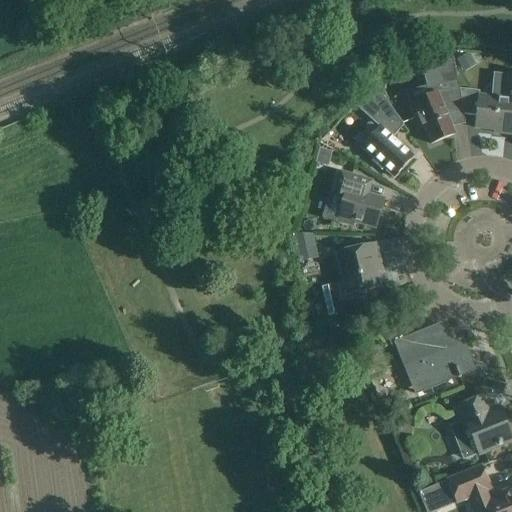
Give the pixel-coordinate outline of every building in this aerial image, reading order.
[(428,98),(409,106),(411,110),(419,129),(424,127),(431,145),(454,135),(452,130),(445,111),(461,109),(463,116),(464,116),(461,96),(460,91),(458,80),(456,64),(453,51),(452,51),(436,58),(438,67),(441,83),(426,86),(428,98)] [(468,54),(457,60),(465,72),(475,66),(468,54)] [(479,93),(460,91),(461,96),(464,116),(477,117),(476,129),(494,131),(494,133),(511,134),(511,74),(509,74),(506,100),(479,97),(479,93)] [(392,91),(388,79),(374,84),(381,95),(392,91)] [(404,126),(381,95),(374,84),(373,84),(363,95),(377,107),(371,114),(395,136),(404,126)] [(398,144),(380,128),(361,148),(375,160),(375,163),(381,169),(384,169),(394,178),(413,157),(398,144)] [(328,162),(331,153),(319,150),(316,159),(328,162)] [(347,175),(341,173),(334,195),(344,197),(337,222),(353,227),(354,223),(376,229),(384,200),(362,194),(366,181),(347,175)] [(313,235),(303,235),(293,235),(299,263),(318,259),(313,235)] [(380,264),(375,245),(356,249),(337,254),(344,283),(322,289),(328,318),(343,312),(341,302),(361,298),(360,293),(380,288),(375,265),(380,264)] [(412,386),(454,369),(458,377),(475,370),(463,342),(450,348),(440,325),(415,336),(410,323),(385,333),(391,347),(395,345),(412,386)] [(381,349),(371,341),(363,351),(373,359),(381,349)] [(490,412),(484,397),(456,408),(463,424),(466,423),(479,455),(511,441),(511,440),(503,417),(498,419),(494,410),(490,412)] [(397,436),(410,437),(411,421),(398,420),(397,436)] [(462,474),(447,481),(457,504),(468,499),(473,511),(511,511),(511,492),(493,500),(489,491),(490,490),(481,467),(462,474)] [(425,510),(439,504),(433,487),(418,493),(425,510)]
